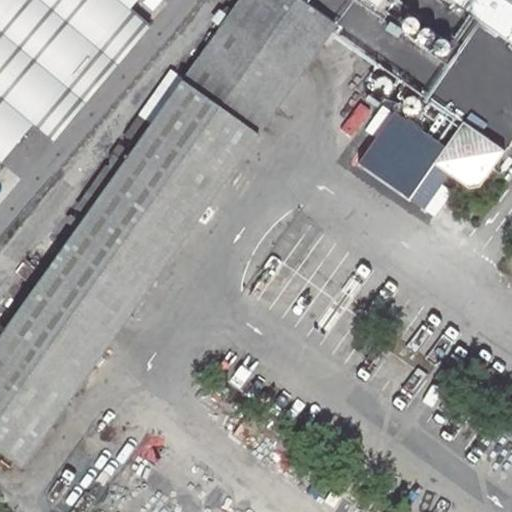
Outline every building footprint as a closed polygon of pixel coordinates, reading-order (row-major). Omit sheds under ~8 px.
[(0,449),(23,466),(322,43),(261,0),(241,0),(0,339),(0,449)] [(0,0),(0,164),(33,125),(53,141),(150,25),(131,9),(138,0),(0,0)] [(300,0),(261,0),(322,43),(335,25),(300,0)] [(511,0),(449,0),(511,43),(511,0)] [(448,147),(397,110),(358,164),(409,201),(448,147)] [(436,165),(468,188),(484,185),(506,153),(464,123),(448,147),(436,165)]
